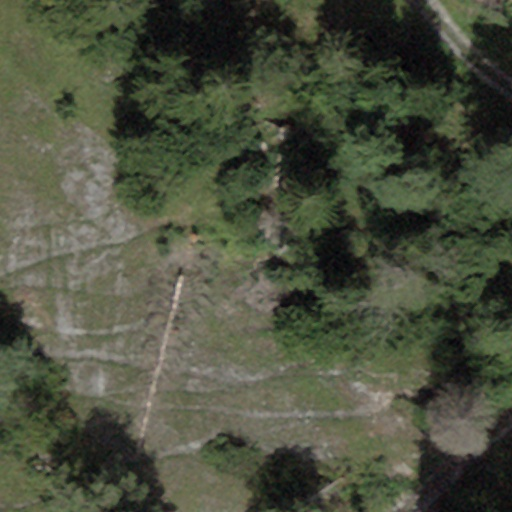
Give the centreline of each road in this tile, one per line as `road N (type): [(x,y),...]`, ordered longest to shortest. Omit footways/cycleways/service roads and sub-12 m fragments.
road 1 (track): [(412,511),(511,429)]
road 2 (track): [(511,83),(418,0)]
